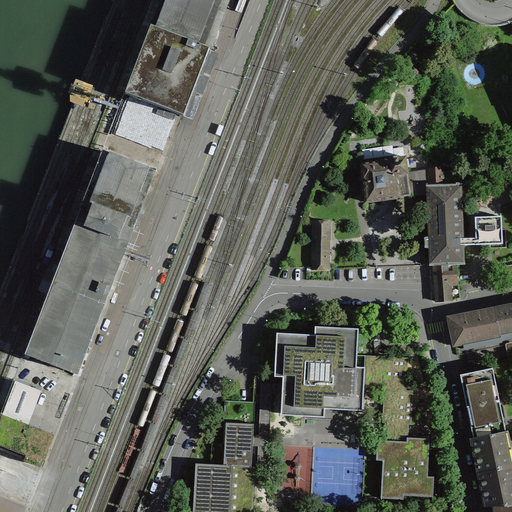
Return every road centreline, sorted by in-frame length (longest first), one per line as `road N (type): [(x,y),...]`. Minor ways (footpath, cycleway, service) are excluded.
road 1 (unclassified): [(260,0),(59,511)]
road 2 (residential): [(434,0),(360,93),(261,292)]
road 3 (residential): [(261,292),(190,419),(155,511)]
road 4 (residential): [(473,511),(431,311)]
road 5 (residential): [(431,311),(405,295),(261,292)]
